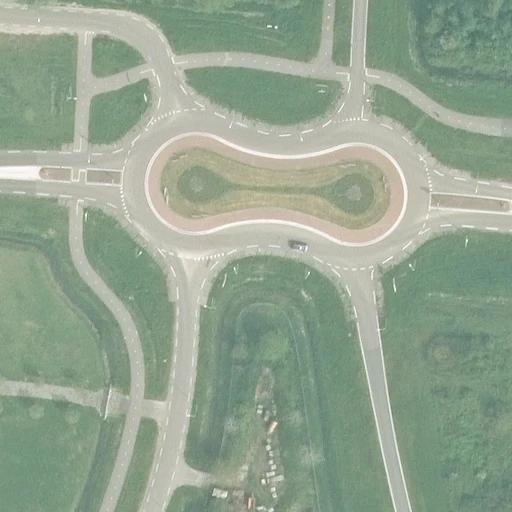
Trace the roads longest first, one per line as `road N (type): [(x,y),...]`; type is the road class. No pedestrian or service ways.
road 1 (tertiary): [(150,511),(182,375),(192,246)]
road 2 (primary): [(352,257),(403,511)]
road 3 (tertiary): [(178,123),(161,65),(141,36),(84,20),(0,16)]
road 4 (secondary): [(346,132),(279,145),(199,121),(178,123)]
road 5 (secondary): [(192,246),(268,234),(352,257)]
road 6 (secondary): [(135,164),(0,159)]
road 7 (primary): [(360,0),(346,132)]
road 8 (secondary): [(0,184),(132,194)]
